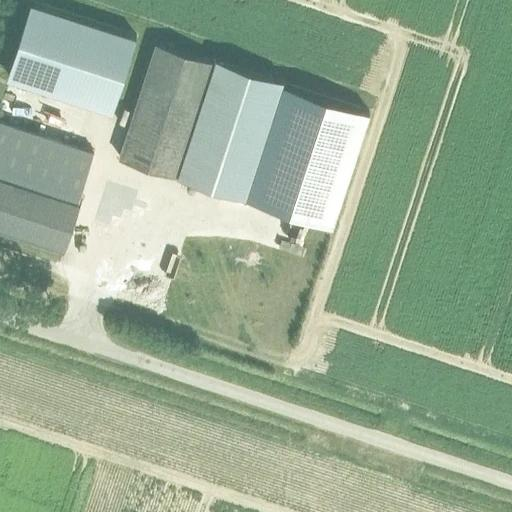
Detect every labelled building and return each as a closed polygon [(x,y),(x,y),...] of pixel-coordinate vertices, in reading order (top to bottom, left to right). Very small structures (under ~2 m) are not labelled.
[(34,3),(10,78),(112,111),(136,35),(34,3)] [(120,156),(177,174),(245,195),(282,81),(156,41),(120,156)] [(245,195),(245,197),(332,225),(369,111),(282,82),(245,195)] [(0,229),(62,250),(81,193),(80,193),(94,151),(0,119),(0,229)] [(172,251),(165,263),(179,271),(186,259),(172,251)]
